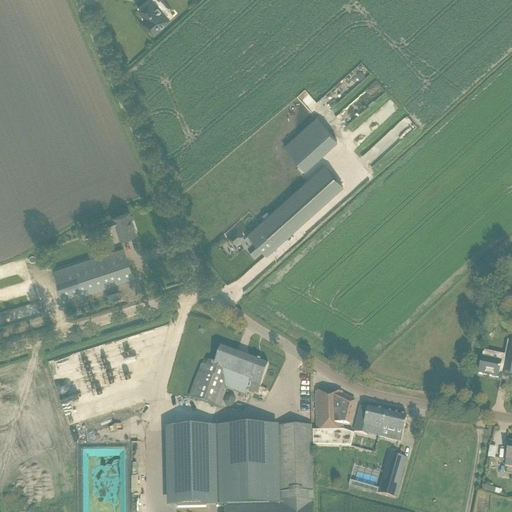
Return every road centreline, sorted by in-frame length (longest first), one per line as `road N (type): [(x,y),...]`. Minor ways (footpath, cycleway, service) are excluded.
road 1 (unclassified): [(511,418),(375,395),(256,330),(220,301),(167,210),(79,0)]
road 2 (track): [(0,351),(145,308)]
